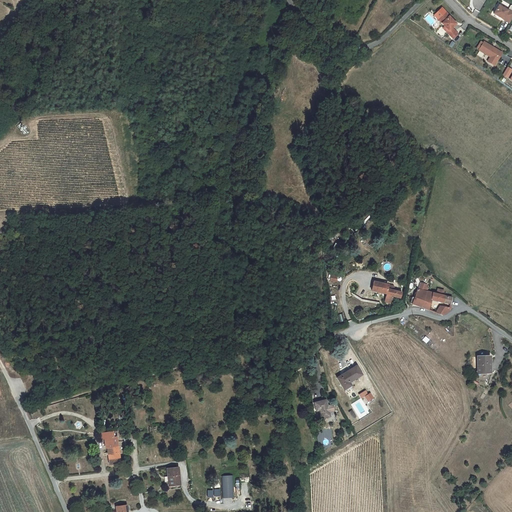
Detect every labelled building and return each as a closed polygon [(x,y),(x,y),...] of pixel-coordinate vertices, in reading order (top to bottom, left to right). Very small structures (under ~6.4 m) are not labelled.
[(499,6),(494,14),(509,24),(511,19),(511,12),(508,10),(507,11),(499,6)] [(446,32),(452,39),(457,34),(451,28),(455,24),(448,17),(449,16),(445,12),(438,20),(443,25),(448,30),(446,32)] [(493,66),(501,53),(483,42),(478,50),(489,57),(486,62),(493,66)] [(508,78),(511,71),(511,69),(507,66),(502,75),(508,78)] [(373,282),(371,290),(386,294),(384,302),(390,303),(391,296),(400,298),(401,293),(387,289),(388,285),(373,282)] [(427,292),(417,289),(412,304),(421,307),(422,307),(427,292)] [(436,294),(427,292),(422,307),(429,310),(431,300),(451,304),(452,298),(442,295),(443,290),(437,289),(436,294)] [(440,307),(436,313),(442,316),(447,313),(445,311),(445,308),(440,307)] [(490,356),(477,356),(477,374),(490,373),(490,356)] [(349,383),(362,375),(355,365),(349,369),(350,370),(336,378),(344,390),(351,385),(349,383)] [(365,391),(359,394),(361,399),(368,395),(365,391)] [(327,406),(326,400),(314,403),(316,411),(320,410),(321,412),(320,412),(322,419),(330,417),(329,412),(334,411),(332,405),(327,406)] [(358,421),(352,424),(355,430),(361,426),(358,421)] [(116,437),(112,437),(111,432),(101,433),(102,439),(104,439),(106,449),(107,448),(118,447),(116,437)] [(120,463),(118,447),(107,448),(109,465),(120,463)] [(180,485),(178,467),(167,469),(168,477),(170,476),(170,486),(180,485)]
